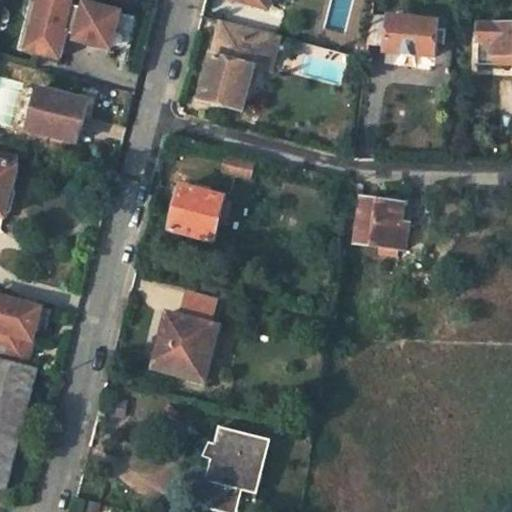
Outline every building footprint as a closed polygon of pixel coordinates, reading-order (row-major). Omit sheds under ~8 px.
[(41,0),(37,17),(29,15),(23,40),(32,42),(41,44),(38,57),(57,62),(63,37),(105,47),(109,31),(115,33),(120,13),(85,4),(84,9),(71,6),(72,0),(41,0)] [(41,0),(33,0),(29,15),(37,17),(41,0)] [(434,58),(439,23),(373,15),(369,46),(387,48),(387,52),(434,58)] [(208,101),(242,109),(251,68),(269,73),(279,37),(221,21),(205,85),(211,87),(208,101)] [(511,25),(478,26),(476,66),(492,66),(492,56),(511,56),(511,25)] [(41,44),(32,42),(28,54),(38,57),(41,44)] [(492,66),(511,66),(511,56),(492,56),(492,66)] [(0,124),(13,126),(20,83),(0,80),(0,124)] [(205,85),(200,99),(208,101),(211,87),(205,85)] [(27,130),(77,143),(82,121),(74,119),(80,100),(37,89),(27,130)] [(74,119),(82,121),(87,102),(80,100),(74,119)] [(0,217),(4,218),(17,168),(14,168),(17,156),(0,151),(0,217)] [(250,178),(254,165),(235,160),(231,173),(250,178)] [(225,201),(226,198),(208,193),(209,187),(194,183),(193,189),(182,186),(171,231),(214,241),(225,201)] [(348,198),(363,200),(364,184),(350,184),(348,198)] [(404,206),(363,200),(356,244),(398,250),(402,225),(404,206)] [(225,227),(232,203),(225,201),(219,225),(225,227)] [(402,225),(398,250),(407,252),(411,225),(402,225)] [(190,291),(186,309),(219,317),(223,298),(190,291)] [(0,360),(28,368),(43,309),(0,297),(0,360)] [(199,374),(210,324),(167,314),(155,364),(199,374)] [(220,326),(210,324),(199,374),(197,383),(207,385),(220,326)] [(0,488),(5,490),(36,370),(28,368),(0,360),(0,488)] [(256,475),(265,439),(219,428),(215,444),(211,443),(204,456),(212,460),(199,507),(219,511),(237,511),(242,493),(256,496),(261,476),(256,475)]
